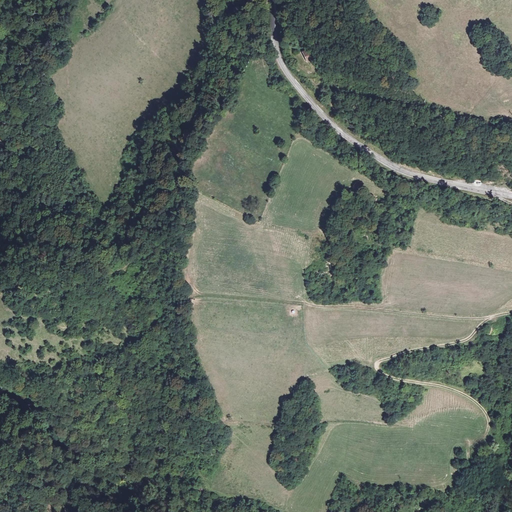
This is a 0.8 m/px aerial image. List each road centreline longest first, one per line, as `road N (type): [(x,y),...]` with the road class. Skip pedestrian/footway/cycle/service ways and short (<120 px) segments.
road 1 (tertiary): [(511,195),(400,171),(345,137),(279,59),(270,0)]
road 2 (track): [(199,293),(458,318),(511,312)]
road 3 (track): [(466,458),(467,446),(487,429),(481,408),(445,387),(390,376),(376,363),(460,341),(488,317)]
road 4 (track): [(146,245),(167,207),(210,66),(206,0)]
road 5 (track): [(19,309),(107,273),(146,245)]
